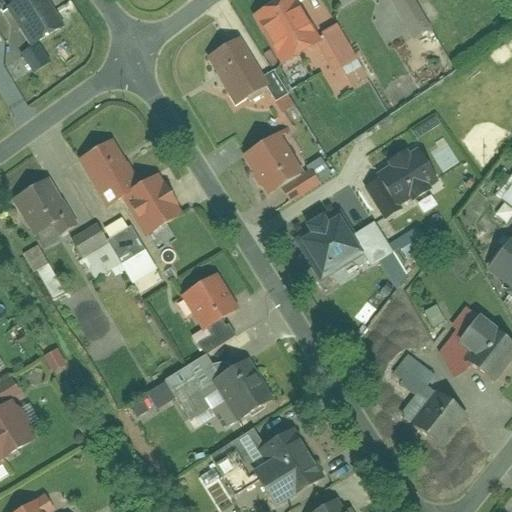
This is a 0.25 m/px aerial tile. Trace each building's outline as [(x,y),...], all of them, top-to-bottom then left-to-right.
[(45,0),(24,0),(5,12),(29,53),(65,32),(45,0)] [(286,0),(251,20),(278,67),(309,49),(325,79),(354,63),(331,22),(306,36),(286,0)] [(410,0),(385,0),(411,41),(429,30),(410,0)] [(234,43),(204,60),(235,111),(264,94),(234,43)] [(238,156),(265,195),(293,176),(265,137),(238,156)] [(429,149),(443,176),(460,167),(447,140),(429,149)] [(108,142),(74,162),(105,212),(122,202),(144,239),(178,219),(151,174),(134,184),(108,142)] [(377,182),(365,188),(385,223),(402,217),(396,209),(441,185),(415,144),(371,170),(377,182)] [(317,160),(306,168),(316,183),(327,176),(317,160)] [(32,189),(7,207),(31,241),(56,223),(32,189)] [(340,215),(288,244),(320,286),(364,261),(370,270),(395,259),(374,225),(354,236),(340,215)] [(158,273),(131,226),(105,240),(95,222),(65,239),(91,284),(111,272),(114,278),(122,274),(130,288),(158,273)] [(394,244),(406,259),(416,252),(404,237),(394,244)] [(511,299),(508,305),(511,307),(511,238),(490,268),(511,283),(511,299)] [(51,265),(35,274),(52,303),(68,294),(51,265)] [(208,280),(178,298),(201,334),(196,338),(206,353),(233,337),(224,322),(231,318),(208,280)] [(465,376),(486,392),(511,356),(511,340),(471,310),(448,341),(457,347),(443,366),(462,380),(465,376)] [(42,358),(52,376),(65,369),(55,351),(42,358)] [(205,361),(153,397),(164,413),(182,401),(197,422),(217,408),(230,428),(272,399),(248,364),(220,383),(205,361)] [(403,428),(435,455),(461,420),(426,394),(434,383),(408,364),(394,383),(408,394),(424,406),(403,428)] [(0,416),(21,403),(9,383),(0,389),(0,463),(19,451),(0,421),(0,416)] [(222,462),(246,499),(266,485),(267,486),(283,510),(325,482),(293,435),(266,454),(256,439),(222,462)] [(36,511),(30,502),(14,511),(36,511)]
